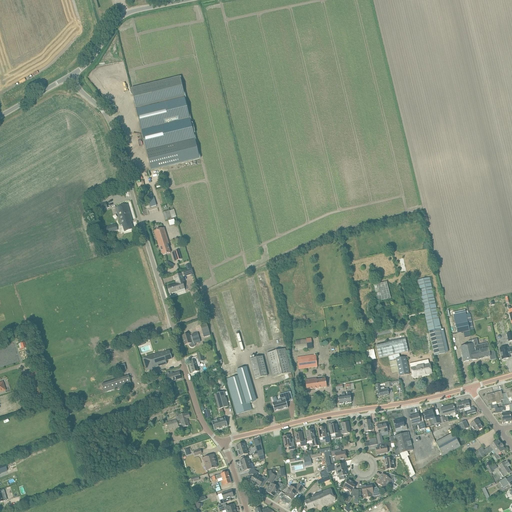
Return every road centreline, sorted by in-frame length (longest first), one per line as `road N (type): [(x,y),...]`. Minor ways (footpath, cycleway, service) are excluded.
road 1 (unclassified): [(222,439),(197,407),(109,121),(90,99),(54,85)]
road 2 (unclassified): [(54,85),(137,9),(191,0)]
road 3 (unclassified): [(222,439),(353,410)]
